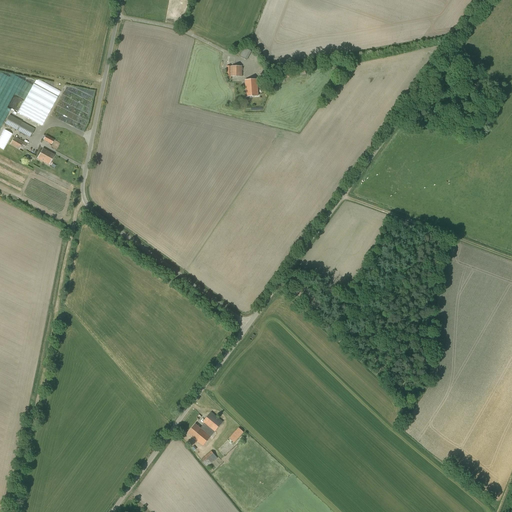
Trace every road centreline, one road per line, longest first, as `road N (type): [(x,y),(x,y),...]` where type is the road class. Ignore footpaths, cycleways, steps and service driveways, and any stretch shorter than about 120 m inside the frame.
road 1 (unclassified): [(248,325),(91,210),(82,195),(119,0)]
road 2 (tertiary): [(248,325),(484,0)]
road 3 (track): [(84,200),(14,511)]
road 4 (tertiary): [(113,511),(248,325)]
road 5 (track): [(511,257),(342,195)]
